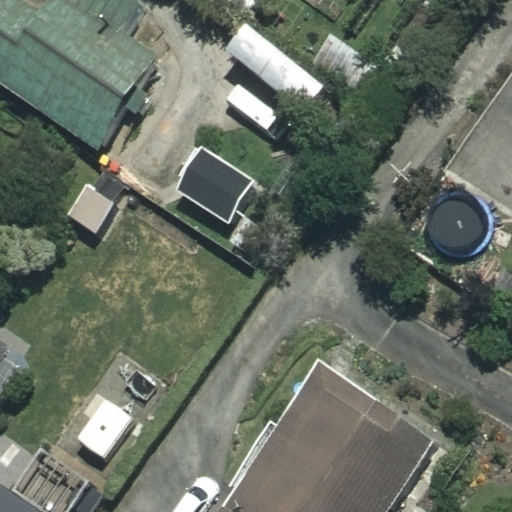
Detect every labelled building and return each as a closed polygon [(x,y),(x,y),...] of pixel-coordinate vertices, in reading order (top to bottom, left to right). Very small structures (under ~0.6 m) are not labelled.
[(151,3),(146,0),(74,0),(56,26),(19,0),(0,0),(0,82),(101,155),(166,64),(128,36),(151,3)] [(273,0),(225,0),(225,2),(257,24),(273,0)] [(128,208),(88,182),(67,216),(107,242),(128,208)] [(0,364),(10,348),(0,342),(0,364)] [(154,393),(117,367),(67,439),(104,465),(154,393)] [(392,511),(438,443),(328,370),(234,511),(392,511)] [(35,511),(11,493),(0,508),(0,511),(35,511)]
